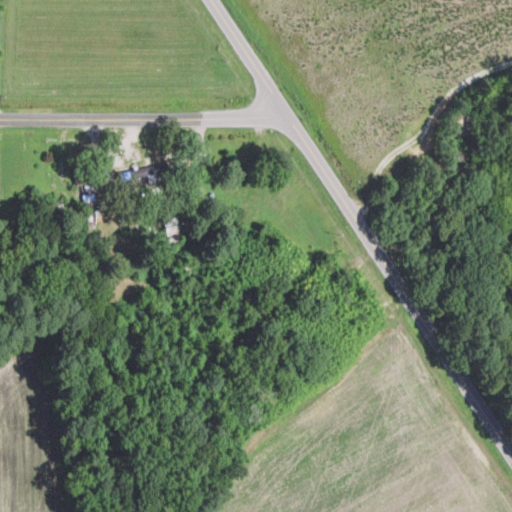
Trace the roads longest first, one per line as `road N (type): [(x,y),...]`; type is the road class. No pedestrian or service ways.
road 1 (secondary): [(511,457),(210,0)]
road 2 (residential): [(0,118),(285,114)]
